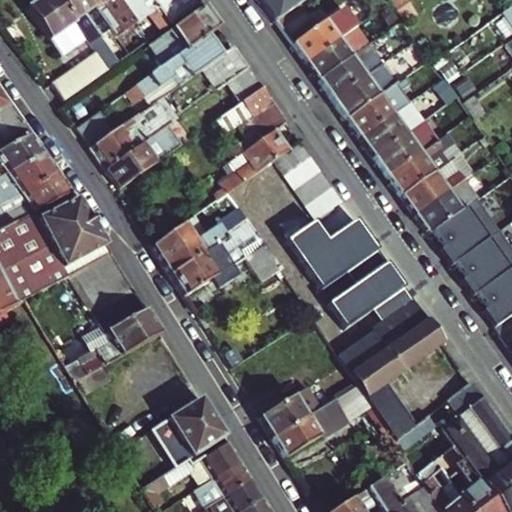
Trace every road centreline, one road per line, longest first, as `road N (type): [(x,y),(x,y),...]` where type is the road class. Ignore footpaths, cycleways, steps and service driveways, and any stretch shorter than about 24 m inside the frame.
road 1 (residential): [(286,511),(0,66)]
road 2 (residential): [(221,0),(511,410)]
